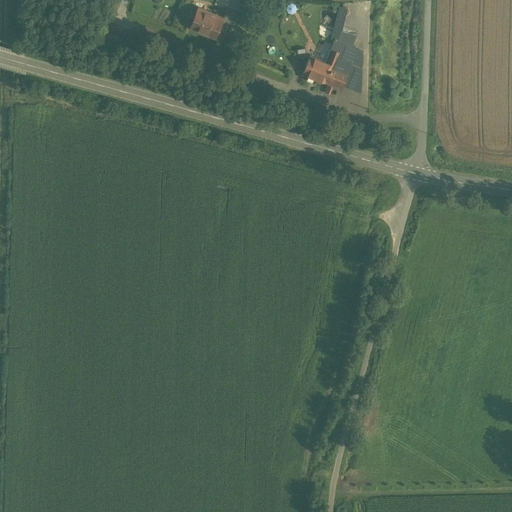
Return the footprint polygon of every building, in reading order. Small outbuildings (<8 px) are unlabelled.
[(227,0),(230,1),(228,5),(240,10),(244,0),(243,0),(227,0)] [(329,63),(322,80),(341,88),(343,84),(361,91),(363,50),(351,45),(355,35),(341,30),(347,8),(340,6),(331,38),(334,39),(328,54),(325,61),(329,63)] [(197,8),(190,27),(216,37),(223,19),(197,8)] [(311,56),(325,61),(328,54),(322,52),(324,47),(315,44),(311,56)] [(311,56),(310,55),(302,75),(315,80),(316,78),(322,80),(329,63),(325,61),(311,56)]
